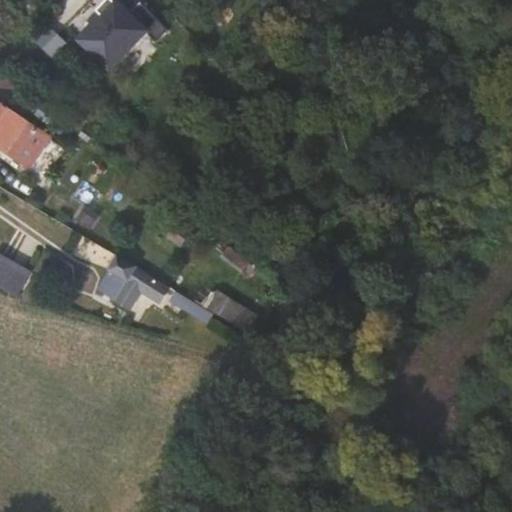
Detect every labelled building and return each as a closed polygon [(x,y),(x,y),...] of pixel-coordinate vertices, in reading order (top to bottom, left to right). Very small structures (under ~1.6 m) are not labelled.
[(99,0),(90,0),(67,24),(104,62),(131,31),(140,38),(155,20),(130,0),(114,0),(108,8),(99,0)] [(0,80),(9,88),(18,76),(0,62),(0,80)] [(172,233),(180,223),(165,210),(156,220),(172,233)] [(154,270),(107,240),(97,255),(101,259),(90,275),(100,281),(98,285),(117,296),(129,277),(145,285),(154,270)] [(0,272),(10,264),(0,254),(0,272)] [(200,298),(165,276),(158,288),(192,310),(200,298)]
